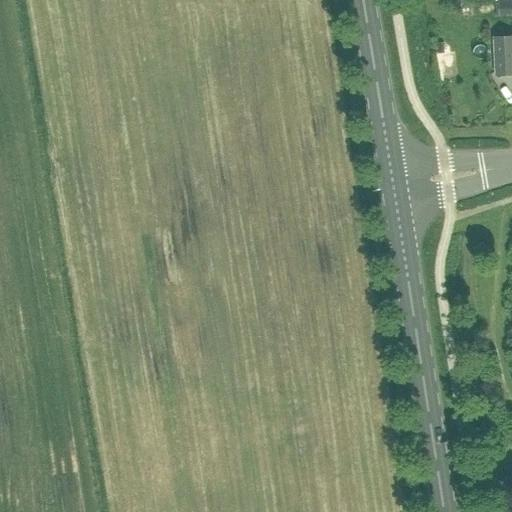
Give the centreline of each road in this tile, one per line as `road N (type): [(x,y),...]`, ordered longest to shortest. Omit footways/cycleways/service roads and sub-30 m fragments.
road 1 (secondary): [(440,511),(391,185)]
road 2 (secondary): [(391,185),(359,0)]
road 3 (residential): [(511,165),(391,185)]
